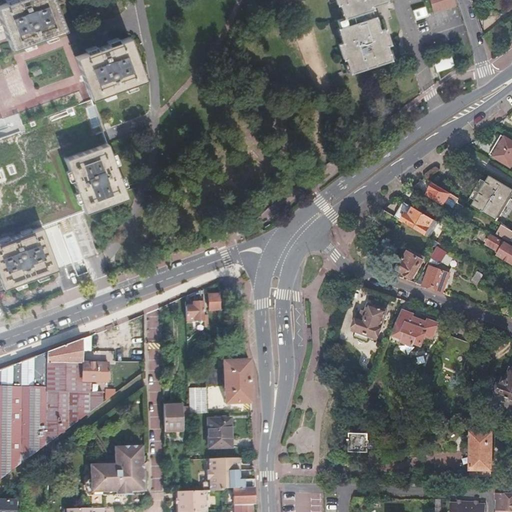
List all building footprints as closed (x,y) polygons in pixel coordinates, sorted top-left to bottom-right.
[(13,0),(6,3),(0,5),(0,17),(12,48),(22,45),(32,41),(44,37),(53,33),(65,29),(54,0),(13,0)] [(376,29),(375,25),(371,15),(368,5),(376,2),(375,0),(335,0),(337,3),(339,2),(341,7),(343,6),(346,16),(343,17),(338,19),(340,25),(343,34),(341,35),(343,41),(339,43),(344,58),(346,57),(347,61),(350,71),(392,58),(387,43),(390,42),(384,26),(376,29)] [(452,0),(429,0),(433,11),(454,4),(452,0)] [(454,4),(433,11),(434,14),(455,7),(454,4)] [(423,6),(414,9),(419,21),(428,18),(423,6)] [(511,29),(509,25),(496,34),(502,42),(511,34),(511,29)] [(89,97),(101,93),(111,90),(122,86),(132,82),(143,78),(128,36),(117,40),(107,43),(96,47),(85,51),(74,55),(89,97)] [(455,50),(447,52),(453,69),(460,64),(455,50)] [(453,69),(447,52),(430,57),(433,59),(437,70),(436,73),(438,72),(440,79),(453,69)] [(36,221),(78,204),(62,157),(101,143),(99,139),(81,91),(3,119),(0,120),(0,238),(18,232),(18,228),(36,221)] [(490,154),(494,157),(505,137),(501,134),(490,154)] [(511,140),(505,137),(494,157),(511,167),(511,140)] [(62,157),(78,204),(120,187),(119,185),(116,175),(112,163),(108,153),(104,142),(101,143),(62,157)] [(511,188),(488,174),(470,204),(494,218),(511,188)] [(451,193),(433,182),(429,189),(430,190),(427,194),(444,205),(452,210),(460,198),(451,193)] [(120,187),(78,204),(81,211),(123,196),(120,187)] [(413,207),(404,201),(395,216),(402,221),(425,235),(434,219),(413,207)] [(81,211),(78,204),(36,221),(18,228),(18,232),(37,225),(38,227),(45,225),(52,222),(56,221),(62,235),(77,277),(89,272),(73,231),(68,216),(74,214),(81,211)] [(511,237),(511,228),(503,223),(497,233),(510,241),(511,237)] [(37,225),(18,232),(0,238),(0,285),(10,282),(19,279),(26,277),(32,274),(42,271),(51,267),(52,267),(50,260),(38,227),(37,225)] [(486,250),(456,232),(454,236),(456,237),(455,239),(482,256),(486,250)] [(511,245),(492,233),(486,243),(499,252),(498,255),(505,259),(507,256),(511,259),(511,245)] [(438,247),(432,257),(440,262),(446,252),(438,247)] [(409,251),(395,275),(404,279),(406,275),(413,279),(425,258),(412,250),(410,252),(409,251)] [(428,272),(423,270),(416,283),(443,293),(450,273),(430,266),(428,272)] [(477,269),(472,280),(479,284),(484,273),(477,269)] [(42,271),(32,274),(33,279),(43,275),(42,271)] [(209,311),(220,310),(219,293),(208,294),(209,311)] [(185,307),(186,320),(204,319),(204,316),(203,302),(194,302),(194,306),(185,307)] [(359,317),(355,328),(378,337),(379,334),(380,334),(382,328),(381,328),(387,311),(370,304),(365,318),(359,317)] [(404,310),(392,341),(403,345),(404,342),(415,345),(416,342),(420,344),(424,342),(427,335),(432,337),(438,323),(428,320),(427,322),(413,317),(414,314),(404,310)] [(463,370),(473,343),(450,335),(444,352),(442,353),(440,357),(441,359),(440,362),(446,364),(445,367),(457,371),(458,368),(463,370)] [(46,353),(44,446),(102,403),(102,393),(82,393),(82,381),(106,381),(107,364),(82,364),(82,338),(65,345),(46,353)] [(222,339),(203,343),(204,382),(205,382),(224,382),(224,401),(252,400),(250,357),(223,360),(223,366),(214,366),(214,356),(223,356),(222,339)] [(0,478),(44,446),(46,353),(32,358),(7,367),(0,369),(0,478)] [(496,393),(497,393),(493,403),(511,409),(511,369),(506,383),(500,381),(496,393)] [(205,382),(204,382),(187,382),(188,399),(189,399),(189,413),(206,412),(205,382)] [(208,407),(222,406),(221,387),(206,388),(208,407)] [(182,427),(181,410),(173,410),(172,407),(162,407),(163,427),(182,427)] [(230,419),(207,419),(207,448),(230,448),(230,419)] [(493,431),(471,431),(471,473),(493,473),(493,431)] [(362,452),(369,453),(369,443),(370,443),(370,440),(369,440),(369,433),(360,433),(351,432),(350,439),(349,439),(349,442),(350,442),(350,452),(357,452),(357,453),(358,453),(358,454),(359,454),(360,454),(361,454),(362,453),(362,452)] [(88,492),(114,492),(124,491),(133,491),(142,491),(141,447),(133,447),(124,447),(114,448),(114,466),(88,467),(88,492)] [(211,481),(212,489),(229,488),(228,471),(239,470),(239,457),(209,458),(209,481),(211,481)] [(228,471),(229,488),(232,488),(251,487),(254,487),(254,479),(239,479),(239,470),(228,471)] [(251,487),(232,488),(233,506),(241,505),(251,505),(252,505),(251,487)] [(183,490),(177,490),(177,511),(204,511),(204,489),(183,490)] [(511,511),(511,491),(495,491),(495,497),(495,499),(499,500),(499,503),(497,503),(496,511),(511,511)] [(367,497),(355,497),(355,506),(366,506),(367,497)] [(442,511),(442,499),(437,498),(437,506),(434,506),(434,511),(442,511)] [(0,501),(0,511),(15,511),(16,502),(0,501)] [(450,511),(485,511),(486,504),(479,504),(475,503),(475,502),(463,501),(463,503),(458,503),(451,502),(450,511)]
